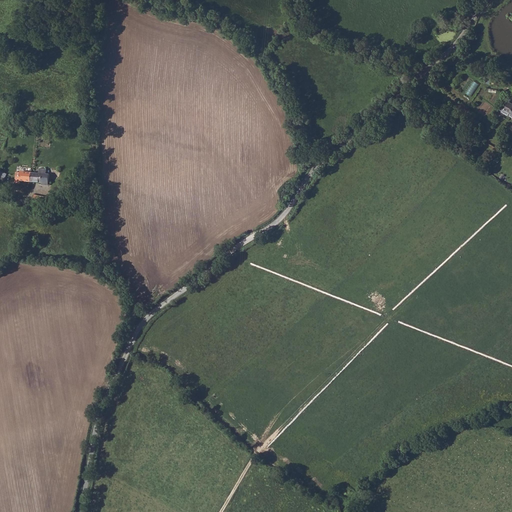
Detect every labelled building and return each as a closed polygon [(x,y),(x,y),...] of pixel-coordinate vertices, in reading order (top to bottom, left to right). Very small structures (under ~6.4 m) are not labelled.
[(472,96),(479,84),(474,80),(466,92),(472,96)] [(511,113),(505,110),(511,100),(508,98),(500,110),(509,116),(511,113)] [(33,173),(32,182),(44,182),(49,183),(50,174),(49,174),(45,174),(45,171),(40,170),(40,173),(33,173)] [(16,183),(21,184),(21,181),(32,182),(33,173),(21,173),(21,174),(19,174),(17,175),(17,177),(16,177),(16,183)] [(33,206),(39,207),(42,196),(35,194),(33,203),(34,204),(33,206)]
